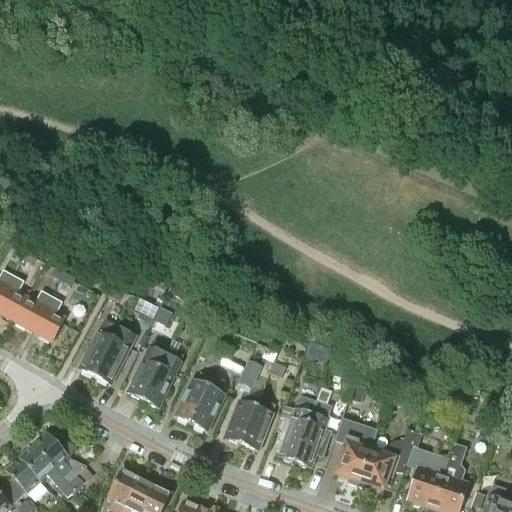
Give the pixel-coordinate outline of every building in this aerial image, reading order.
[(15,250),(11,257),(21,263),(25,255),(15,250)] [(25,255),(21,263),(31,269),(35,261),(25,255)] [(51,279),(61,285),(66,276),(55,271),(51,279)] [(0,304),(14,279),(3,273),(0,279),(0,304)] [(66,276),(61,285),(72,290),(76,282),(66,276)] [(0,304),(0,317),(14,325),(26,302),(18,298),(25,285),(14,279),(0,304)] [(172,286),(167,297),(189,307),(194,296),(172,286)] [(107,299),(118,305),(123,294),(113,289),(107,299)] [(35,336),(53,301),(41,294),(35,307),(26,302),(14,325),(35,336)] [(63,306),(53,301),(35,336),(52,346),(65,320),(58,316),(63,306)] [(129,315),(139,320),(146,306),(136,301),(129,315)] [(200,302),(194,315),(212,323),(218,310),(200,302)] [(152,325),(165,330),(171,317),(159,312),(152,325)] [(78,373),(94,380),(118,331),(103,323),(97,335),(78,373)] [(118,331),(94,380),(109,388),(128,351),(134,340),(118,331)] [(126,397),(142,405),(168,352),(152,345),(143,364),(142,364),(126,397)] [(168,352),(142,405),(157,412),(174,379),(173,379),(182,360),(168,352)] [(241,379),(245,371),(224,360),(220,369),(241,379)] [(239,384),(250,389),(260,367),(250,362),(245,371),(241,379),(239,384)] [(270,376),(281,380),(285,368),(274,365),(270,376)] [(174,420),(190,428),(211,383),(200,378),(196,386),(192,384),(174,420)] [(211,383),(190,428),(205,436),(223,399),(219,397),(223,389),(211,383)] [(350,403),(361,407),(366,391),(356,388),(350,403)] [(224,443),(240,449),(258,402),(245,398),(242,406),(238,404),(224,443)] [(283,410),(273,435),(280,437),(274,454),(279,456),(278,460),(282,462),(283,464),(288,466),(291,465),(294,466),(315,406),(315,405),(302,401),(298,402),(294,414),(283,410)] [(258,402),(240,449),(257,455),(271,416),(267,415),(270,407),(258,402)] [(315,405),(315,406),(294,466),(297,467),(298,470),(303,471),(306,470),(310,471),(314,459),(321,462),(330,436),(323,434),(331,411),(315,405)] [(334,443),(344,447),(333,478),(345,483),(347,487),(357,490),(369,454),(376,435),(341,423),(334,443)] [(369,454),(357,490),(366,493),(370,491),(382,495),(384,489),(389,491),(394,475),(402,478),(405,468),(406,468),(413,449),(416,451),(421,438),(405,433),(402,443),(399,443),(396,444),(393,445),(390,447),(388,450),(386,452),(384,456),(383,459),(369,454)] [(45,438),(34,448),(36,451),(35,453),(62,483),(71,475),(66,468),(75,450),(62,444),(56,450),(45,438)] [(448,461),(430,511),(471,511),(479,488),(468,484),(466,488),(459,486),(463,473),(459,470),(465,451),(452,447),(448,461)] [(19,462),(40,484),(45,478),(66,501),(74,495),(67,487),(62,483),(35,453),(36,451),(34,448),(19,462)] [(416,451),(413,449),(406,468),(417,472),(406,504),(410,506),(410,508),(417,511),(419,509),(428,511),(430,511),(448,461),(416,451)] [(11,481),(4,487),(18,503),(26,496),(34,505),(48,492),(40,484),(19,462),(5,475),(11,481)] [(118,511),(120,509),(123,510),(137,482),(121,474),(106,503),(111,505),(108,511),(118,511)] [(67,487),(74,495),(82,488),(75,480),(67,487)] [(142,511),(154,490),(137,482),(123,510),(120,509),(118,511),(142,511)] [(0,511),(8,511),(18,503),(4,487),(0,491),(0,511)] [(511,511),(511,510),(511,495),(492,489),(488,501),(487,501),(483,511),(511,511)] [(162,511),(169,498),(154,490),(142,511),(162,511)]
